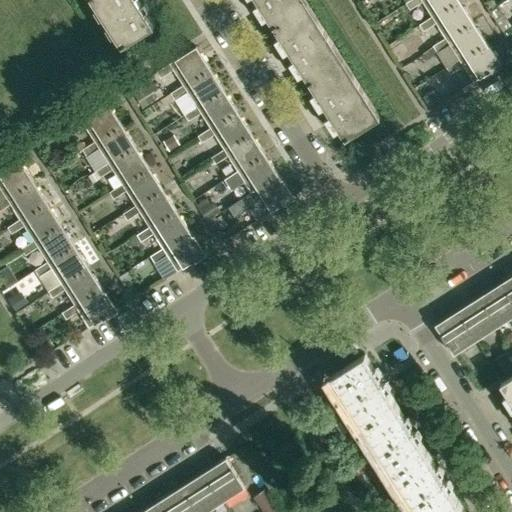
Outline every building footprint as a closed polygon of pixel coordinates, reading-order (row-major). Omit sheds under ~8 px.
[(139,0),(93,0),(123,45),(155,25),(139,0)] [(305,0),(257,0),(274,26),(309,4),(305,0)] [(410,0),(405,3),(410,10),(423,2),(433,16),(458,0),(410,0)] [(458,0),(433,16),(419,25),(423,31),(437,23),(446,37),(473,20),(459,0),(458,0)] [(309,4),(274,26),(310,83),(345,61),(309,4)] [(511,25),(506,15),(496,21),(503,31),(511,25)] [(446,37),(433,46),(437,53),(450,44),(460,59),(486,42),(473,20),(446,37)] [(486,42),(460,59),(446,67),(450,74),(464,65),(474,81),(501,64),(486,42)] [(197,46),(157,71),(161,77),(174,69),(184,85),(211,68),(197,46)] [(427,59),(437,53),(433,46),(422,53),(427,59)] [(408,56),(403,49),(397,53),(403,63),(410,59),(408,56)] [(345,61),(310,83),(346,139),(381,117),(345,61)] [(179,88),(171,93),(175,99),(188,91),(197,106),(185,114),(224,89),(211,68),(184,85),(179,88)] [(224,89),(185,114),(189,121),(202,112),(211,127),(203,133),(238,111),(224,89)] [(165,106),(175,99),(171,93),(161,100),(165,106)] [(108,102),(69,127),(73,134),(85,125),(95,141),(122,124),(108,102)] [(203,133),(198,136),(202,142),(215,134),(225,149),(212,157),(252,132),(238,111),(203,133)] [(95,141),(83,149),(87,156),(99,147),(109,163),(136,145),(122,124),(95,141)] [(252,132),(212,157),(217,163),(229,155),(238,170),(225,178),(226,179),(265,153),(252,132)] [(178,139),(175,134),(168,138),(164,140),(168,147),(170,150),(174,148),(180,144),(178,139)] [(109,163),(97,171),(100,177),(113,169),(123,184),(150,167),(136,145),(109,163)] [(265,153),(226,179),(232,189),(245,181),(252,191),(239,199),(228,206),(229,207),(279,175),(265,153)] [(0,186),(7,197),(34,180),(20,158),(0,171),(0,186)] [(123,184),(110,192),(114,198),(127,190),(136,205),(124,213),(163,188),(150,167),(123,184)] [(101,179),(97,171),(89,176),(94,183),(101,179)] [(279,175),(229,207),(235,217),(250,207),(258,219),(293,197),(279,175)] [(7,198),(0,202),(0,211),(11,204),(21,219),(48,202),(34,180),(7,197),(7,198)] [(163,188),(124,213),(127,220),(140,211),(150,226),(137,235),(177,209),(163,188)] [(221,211),(215,201),(209,204),(201,209),(204,213),(208,220),(215,215),(221,211)] [(21,219),(8,227),(12,233),(25,225),(34,240),(61,223),(48,202),(21,219)] [(177,209),(137,235),(141,241),(154,233),(164,248),(151,256),(191,231),(177,209)] [(35,241),(22,249),(26,255),(38,246),(48,261),(75,244),(61,223),(34,240),(35,241)] [(191,231),(151,256),(155,262),(167,254),(178,270),(205,253),(191,231)] [(141,241),(137,235),(131,238),(136,245),(141,241)] [(89,266),(75,244),(48,261),(48,262),(36,270),(39,276),(52,268),(62,283),(89,266)] [(53,297),(66,289),(75,304),(102,287),(89,266),(62,283),(49,291),(53,297)] [(136,280),(130,270),(120,276),(126,286),(136,280)] [(511,275),(501,282),(511,299),(511,275)] [(511,299),(501,282),(479,296),(498,326),(511,316),(511,299)] [(75,304),(63,313),(67,319),(80,311),(90,326),(116,309),(102,287),(75,304)] [(16,311),(25,305),(18,294),(13,297),(8,300),(15,311),(16,311)] [(479,296),(457,310),(476,340),(498,326),(479,296)] [(457,310),(435,324),(454,354),(476,340),(457,310)] [(505,322),(498,326),(504,335),(511,331),(505,322)] [(52,341),(49,336),(45,338),(39,342),(43,348),(45,351),(46,350),(55,345),(52,341)] [(511,347),(495,359),(504,373),(511,367),(511,347)] [(365,354),(332,375),(364,424),(397,403),(365,354)] [(511,375),(501,383),(511,400),(511,375)] [(397,403),(364,424),(395,474),(428,452),(397,403)] [(428,452),(395,474),(419,511),(443,511),(460,502),(428,452)] [(226,457),(204,471),(223,501),(245,487),(226,457)] [(272,461),(258,470),(270,488),(283,479),(272,461)] [(204,471),(183,485),(199,511),(205,511),(223,501),(204,471)] [(199,511),(183,485),(161,499),(168,511),(199,511)] [(275,511),(263,493),(253,499),(261,511),(275,511)] [(168,511),(161,499),(140,511),(168,511)] [(466,511),(460,502),(443,511),(466,511)]
